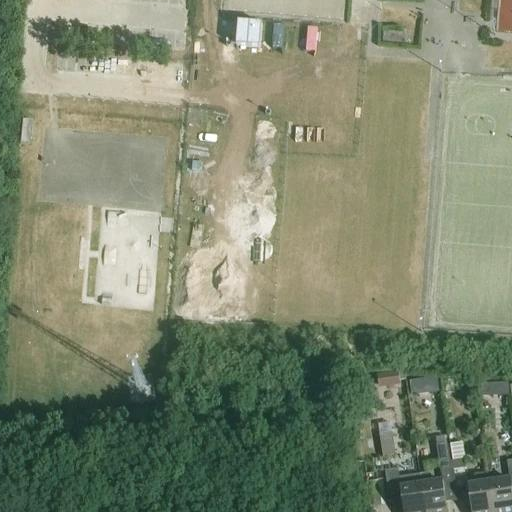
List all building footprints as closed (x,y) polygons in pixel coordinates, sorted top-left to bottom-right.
[(384,33),(383,44),(406,46),(406,35),(400,35),(384,33)] [(378,390),(400,387),(398,374),(376,376),(378,390)] [(430,395),(438,394),(436,380),(428,381),(430,395)] [(507,385),(480,386),(481,398),(507,397),(507,385)] [(379,436),(382,459),(394,457),(391,434),(379,436)] [(445,438),(435,439),(440,474),(453,472),(452,463),(449,464),(445,438)] [(464,461),(452,463),(453,472),(466,470),(464,461)] [(418,475),(398,479),(397,471),(384,473),(388,503),(401,501),(402,511),(423,511),(420,486),(418,475)] [(470,511),(492,511),(488,484),(487,473),(473,476),(475,486),(467,487),(470,511)] [(445,511),(441,483),(430,485),(428,474),(418,475),(420,486),(423,511),(445,511)] [(488,484),(492,511),(511,511),(511,501),(509,481),(488,484)]
